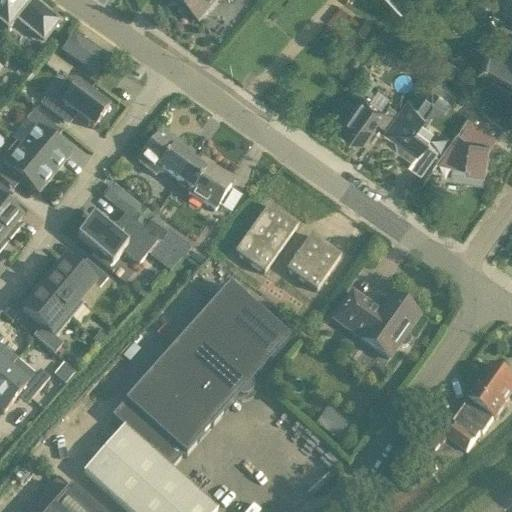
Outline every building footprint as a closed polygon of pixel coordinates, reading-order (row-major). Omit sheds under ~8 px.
[(0,0),(0,27),(7,33),(17,20),(43,42),(58,24),(31,1),(27,6),(20,0),(0,0)] [(173,0),(172,1),(198,24),(218,0),(173,0)] [(498,31),(504,21),(494,16),(488,25),(498,31)] [(370,24),(364,20),(358,29),(364,33),(370,24)] [(107,61),(72,37),(59,56),(95,80),(107,61)] [(511,52),(494,42),(478,71),(497,81),(499,77),(511,84),(511,86),(511,89),(511,90),(511,52)] [(440,71),(464,85),(472,72),(448,57),(440,71)] [(378,88),(375,93),(356,80),(350,88),(361,96),(338,129),(359,144),(384,109),(382,108),(390,97),(378,88)] [(430,137),(429,130),(424,126),(431,116),(443,113),(454,96),(431,80),(414,104),(408,99),(385,132),(399,141),(400,147),(398,150),(413,160),(409,165),(421,174),(438,150),(426,142),(430,137)] [(92,131),(107,111),(67,82),(53,101),(47,97),(40,108),(62,124),(70,114),(92,131)] [(486,170),(489,144),(493,139),(494,140),(503,128),(474,107),(440,155),(453,164),(451,179),(483,184),(485,170),(486,170)] [(21,151),(53,177),(69,159),(47,141),(55,131),(34,113),(25,123),(37,132),(22,150),(21,151)] [(158,172),(176,185),(191,165),(176,155),(180,150),(161,134),(136,163),(153,178),(158,172)] [(0,180),(8,188),(16,178),(38,196),(53,177),(21,151),(22,150),(16,145),(0,163),(0,180)] [(204,174),(191,165),(176,185),(188,193),(185,198),(213,214),(231,182),(207,168),(204,174)] [(0,237),(5,241),(6,239),(10,242),(19,230),(16,228),(20,222),(4,209),(0,205),(0,202),(7,195),(0,189),(0,237)] [(152,218),(121,193),(111,206),(142,231),(152,218)] [(297,228),(292,225),(267,208),(233,256),(263,277),(297,228)] [(94,254),(91,258),(108,272),(122,255),(138,268),(157,245),(125,217),(110,235),(92,221),(77,239),(94,254)] [(161,245),(170,232),(153,220),(144,233),(161,245)] [(285,273),(315,294),(340,259),(310,238),(285,273)] [(192,249),(184,243),(175,255),(184,261),(192,249)] [(147,259),(153,264),(164,251),(158,247),(147,259)] [(79,304),(80,304),(93,288),(98,292),(107,282),(85,264),(77,273),(64,263),(50,280),(79,304)] [(65,321),(65,322),(68,325),(84,307),(80,304),(79,304),(50,280),(36,297),(65,321)] [(122,431),(170,473),(187,455),(237,400),(242,401),(246,401),(251,395),(252,390),(250,386),(256,379),(290,345),(232,289),(110,420),(122,431)] [(351,295),(332,322),(388,361),(398,348),(401,349),(405,348),(408,346),(409,342),(409,338),(406,335),(418,319),(410,313),(410,310),(401,304),(398,304),(390,299),(378,316),(370,310),(371,309),(351,295)] [(65,321),(36,297),(22,314),(40,330),(32,339),(54,357),(62,347),(51,338),(65,322),(65,321)] [(100,334),(92,343),(98,349),(107,340),(100,334)] [(0,382),(16,363),(0,348),(0,345),(2,342),(0,340),(0,382)] [(0,413),(3,416),(21,395),(31,403),(49,381),(39,373),(35,378),(17,363),(0,382),(0,413)] [(455,429),(448,439),(457,445),(506,376),(492,366),(468,401),(470,402),(453,427),(455,429)] [(511,396),(511,380),(506,376),(457,445),(468,453),(481,434),(482,434),(493,418),(495,420),(511,396)] [(335,441),(348,424),(327,408),(314,426),(335,441)] [(214,511),(170,473),(122,431),(82,476),(122,511),(214,511)] [(440,446),(426,436),(421,443),(434,453),(439,447),(440,446)] [(413,471),(404,464),(389,483),(398,491),(413,471)] [(37,473),(0,511),(24,511),(50,485),(37,473)] [(92,511),(69,491),(50,511),(92,511)]
